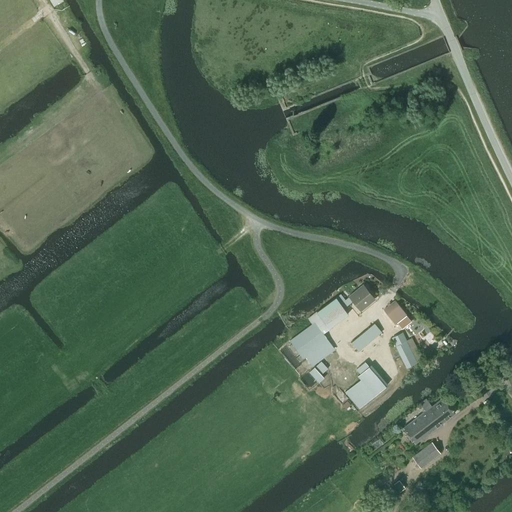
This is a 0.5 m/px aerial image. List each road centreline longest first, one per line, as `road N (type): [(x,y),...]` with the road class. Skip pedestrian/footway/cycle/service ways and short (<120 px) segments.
road 1 (unclassified): [(402,269),(260,222),(212,192),(146,102),(102,25),(98,0)]
road 2 (unclassified): [(511,179),(440,16)]
